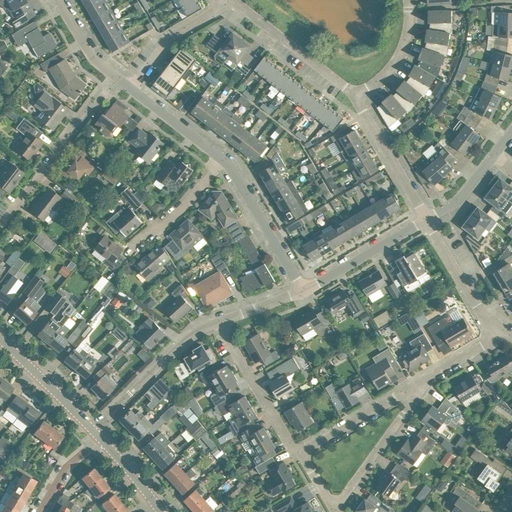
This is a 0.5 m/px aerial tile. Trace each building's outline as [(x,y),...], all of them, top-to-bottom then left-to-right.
[(23,13),(33,7),(29,0),(27,2),(25,0),(0,0),(0,5),(5,10),(10,7),(12,11),(9,12),(13,18),(10,20),(15,28),(28,20),(24,14),(24,15),(23,13)] [(105,0),(81,0),(81,1),(83,5),(84,4),(88,10),(105,0)] [(93,21),(112,10),(105,0),(88,10),(92,17),(91,17),(93,21)] [(188,17),(203,8),(199,2),(197,0),(193,0),(182,7),(183,7),(185,10),(184,11),(188,17)] [(511,25),(511,12),(507,13),(507,5),(491,6),(491,7),(491,13),(493,13),(492,24),(493,24),(499,25),(511,25)] [(469,10),(469,16),(477,16),(478,7),(469,8),(469,10)] [(118,21),(112,10),(93,21),(95,25),(97,24),(100,31),(118,21)] [(449,33),(451,22),(452,22),(451,11),(455,11),(455,10),(428,11),(428,23),(430,23),(429,30),(453,34),(449,33)] [(57,47),(49,33),(42,37),(33,21),(11,35),(18,47),(28,41),(38,58),(57,47)] [(105,42),(124,31),(118,21),(100,31),(104,37),(103,38),(105,42)] [(511,25),(499,25),(493,24),(493,36),(488,36),(487,43),(505,45),(506,37),(511,37),(511,25)] [(448,45),(450,34),(453,35),(453,34),(429,30),(427,30),(425,41),(427,42),(425,49),(424,49),(448,57),(444,55),(448,45)] [(130,42),(124,31),(105,42),(108,46),(109,45),(113,52),(130,42)] [(228,57),(242,39),(233,33),(225,42),(214,34),(206,45),(217,54),(215,56),(216,60),(223,65),(228,57)] [(254,64),(243,56),(251,46),(242,39),(228,57),(237,64),(235,67),(246,76),(254,64)] [(511,63),(511,55),(504,54),(505,45),(487,43),(486,50),(492,51),(497,52),(494,64),(511,68),(511,63)] [(202,64),(181,48),(174,57),(189,69),(193,64),(199,68),(202,64)] [(435,76),(440,67),(444,56),(448,57),(424,49),(425,49),(422,48),(418,59),(420,60),(417,66),(438,78),(435,76)] [(72,78),(70,74),(72,72),(64,59),(59,62),(55,55),(39,64),(44,72),(49,69),(60,89),(74,99),(85,85),(74,76),(72,78)] [(189,69),(174,57),(167,66),(182,78),(189,69)] [(263,77),(272,65),(273,64),(274,64),(268,59),(268,60),(265,57),(264,57),(254,70),(255,70),(258,72),(258,73),(263,77),(264,77),(263,77)] [(511,68),(494,64),(490,63),(486,74),(484,81),(495,85),(498,77),(508,80),(511,68)] [(272,83),(281,72),(282,71),(277,66),(277,67),(273,64),(272,65),(263,77),(264,77),(267,79),(266,80),(272,84),(272,83)] [(429,87),(435,77),(438,79),(438,78),(417,66),(414,65),(409,75),(411,76),(406,82),(425,98),(425,97),(422,95),(429,87)] [(182,78),(167,66),(160,75),(175,87),(182,78)] [(217,76),(211,71),(205,78),(211,83),(217,76)] [(281,90),(290,79),(291,78),(291,77),(286,73),(285,73),(282,71),(281,72),(272,83),(272,84),(276,86),(275,86),(281,91),(281,90)] [(461,81),(464,74),(457,71),(454,78),(461,81)] [(175,87),(160,75),(153,85),(168,96),(175,87)] [(216,87),(222,80),(217,76),(211,83),(216,87)] [(290,97),(299,85),(299,86),(300,85),(300,84),(294,80),(291,78),(290,79),(281,90),(284,93),(290,98),(290,97)] [(204,88),(208,83),(203,80),(199,84),(204,88)] [(415,104),(422,96),(425,98),(406,82),(404,80),(396,90),(398,91),(393,96),(392,96),(408,115),(409,114),(406,111),(414,104),(415,104)] [(442,90),(445,84),(437,80),(434,86),(442,90)] [(501,98),(492,93),(495,85),(484,81),(481,88),(485,90),(480,101),(496,109),(501,98)] [(228,92),(232,87),(228,84),(224,89),(228,92)] [(298,104),(307,92),(308,92),(309,91),(303,87),(300,85),(299,86),(299,85),(290,97),(293,100),(298,104),(299,104),(298,104)] [(307,110),(316,99),(317,99),(317,98),(318,98),(312,93),(312,94),(309,91),(308,92),(307,92),(298,104),(299,104),(302,106),(302,107),(307,111),(308,111),(307,110)] [(60,112),(64,107),(52,98),(44,92),(34,105),(42,111),(36,118),(52,130),(58,123),(57,122),(59,119),(60,120),(64,115),(60,112)] [(408,115),(392,96),(393,96),(391,94),(382,102),(383,103),(377,107),(376,105),(375,105),(389,128),(390,128),(388,125),(397,119),(406,112),(408,115)] [(201,119),(213,104),(202,96),(195,104),(197,105),(192,112),(201,119)] [(242,104),(245,99),(241,96),(237,101),(242,104)] [(184,113),(194,102),(189,98),(179,110),(184,113)] [(316,117),(325,106),(326,105),(321,100),(320,101),(317,98),(317,99),(316,99),(307,110),(308,111),(311,113),(310,114),(316,118),(316,117)] [(490,120),(496,109),(480,101),(475,98),(469,109),(470,109),(466,116),(477,122),(481,115),(490,120)] [(222,111),(225,107),(225,106),(216,99),(213,104),(201,119),(210,126),(222,111)] [(246,107),(250,102),(245,99),(242,104),(246,107)] [(120,127),(129,116),(113,104),(105,115),(103,114),(96,123),(101,127),(100,130),(101,131),(102,131),(108,136),(117,125),(120,127)] [(325,124),(334,113),(335,112),(335,111),(330,107),(329,107),(326,105),(325,106),(316,117),(316,118),(319,120),(325,125),(325,124)] [(219,133),(234,114),(225,107),(222,111),(210,126),(219,133)] [(259,118),(263,113),(259,110),(255,115),(259,118)] [(334,132),(344,118),(338,114),(335,112),(334,113),(325,124),(328,127),(334,132)] [(472,129),(477,122),(466,116),(460,112),(456,119),(459,121),(453,130),(459,134),(473,145),(480,135),(472,129)] [(264,121),(268,116),(263,113),(259,118),(264,121)] [(228,140),(240,125),(243,121),(234,114),(219,133),(228,140)] [(413,117),(408,121),(412,126),(417,122),(413,117)] [(42,143),(29,134),(34,126),(23,118),(17,126),(21,129),(19,131),(26,137),(21,143),(19,142),(14,148),(27,159),(36,148),(37,149),(42,143)] [(138,123),(132,118),(126,126),(133,131),(138,123)] [(237,147),(249,132),(240,125),(228,140),(237,147)] [(350,125),(341,131),(344,136),(353,131),(350,125)] [(279,126),(275,130),(280,134),(284,129),(279,126)] [(160,148),(164,143),(156,137),(155,138),(152,136),(153,135),(151,133),(149,136),(139,128),(129,140),(139,148),(136,152),(149,162),(151,159),(154,161),(159,155),(156,152),(159,149),(159,150),(161,148),(160,148)] [(361,140),(355,130),(353,131),(344,136),(341,131),(330,137),(339,152),(341,151),(361,140)] [(246,154),(258,139),(249,132),(237,147),(246,154)] [(473,145),(459,134),(451,144),(448,141),(443,137),(438,142),(451,155),(451,154),(457,148),(465,155),(473,145)] [(269,148),(267,146),(258,139),(246,154),(255,161),(260,155),(262,157),(269,148)] [(367,150),(361,140),(341,151),(347,161),(351,159),(367,150)] [(457,159),(451,154),(451,155),(438,142),(434,147),(437,150),(427,159),(432,164),(432,163),(443,177),(453,168),(451,166),(457,159)] [(277,152),(279,150),(274,146),(267,155),(272,159),(275,164),(260,173),(265,183),(281,174),(288,170),(277,152)] [(372,159),(367,150),(351,159),(357,168),(372,159)] [(94,168),(88,163),(89,162),(82,157),(81,158),(75,153),(71,159),(70,158),(64,165),(65,166),(61,172),(68,177),(71,173),(78,178),(84,171),(89,175),(94,168)] [(363,178),(378,170),(372,159),(357,168),(357,169),(352,172),(358,181),(363,178)] [(188,178),(192,172),(193,170),(190,168),(190,163),(185,164),(182,162),(177,168),(175,166),(175,165),(169,161),(156,178),(168,187),(168,191),(175,191),(177,192),(186,180),(188,180),(188,178)] [(18,182),(24,174),(18,169),(17,167),(16,166),(14,166),(10,163),(5,169),(3,168),(0,171),(0,198),(0,199),(6,191),(9,193),(15,185),(14,185),(17,181),(18,182)] [(432,163),(432,164),(423,171),(419,168),(415,172),(421,182),(427,177),(434,185),(443,177),(432,163)] [(114,167),(111,171),(120,177),(122,174),(114,167)] [(111,171),(108,168),(102,175),(114,184),(120,177),(111,171)] [(373,184),(383,178),(380,172),(370,178),(373,184)] [(286,184),(281,174),(265,183),(271,193),(286,184)] [(511,203),(511,180),(509,185),(500,178),(493,188),(511,203)] [(277,203),(298,190),(292,181),(286,184),(271,193),(277,203)] [(332,197),(329,191),(326,187),(321,190),(327,200),(332,197)] [(54,210),(62,199),(48,188),(37,202),(36,201),(30,208),(31,210),(30,211),(43,221),(52,209),(54,210)] [(142,205),(127,188),(121,193),(136,210),(142,205)] [(502,219),(511,205),(511,203),(493,188),(485,198),(494,205),(490,209),(500,217),(502,219)] [(74,197),(65,190),(61,195),(69,202),(74,197)] [(283,212),(304,200),(298,190),(277,203),(283,212)] [(238,219),(221,192),(218,194),(216,194),(213,191),(199,210),(212,219),(217,212),(219,211),(227,225),(238,219)] [(401,208),(396,201),(399,200),(395,193),(393,194),(392,193),(382,199),(391,214),(401,208)] [(391,214),(382,199),(372,205),(381,220),(391,214)] [(286,224),(308,211),(303,201),(304,200),(283,212),(286,217),(283,218),(286,224)] [(156,205),(152,208),(159,216),(167,209),(163,205),(156,205)] [(381,220),(372,205),(362,211),(371,226),(381,220)] [(314,219),(324,213),(320,207),(311,213),(314,219)] [(496,222),(500,217),(490,209),(486,214),(478,207),(470,217),(485,229),(492,219),(496,222)] [(126,236),(142,222),(131,208),(121,217),(117,212),(106,222),(116,234),(120,230),(126,236)] [(371,226),(362,211),(352,217),(361,232),(371,226)] [(361,232),(352,217),(343,222),(352,238),(361,232)] [(487,239),(481,234),(485,229),(470,217),(463,227),(472,234),(467,241),(475,254),(487,239)] [(199,233),(195,227),(188,219),(170,235),(174,240),(166,246),(177,259),(193,246),(189,242),(199,233)] [(289,233),(302,225),(304,224),(301,219),(285,228),(289,233)] [(352,238),(343,222),(333,228),(342,243),(352,238)] [(100,225),(97,229),(101,233),(105,228),(100,225)] [(342,243),(333,228),(323,234),(332,249),(342,243)] [(234,244),(248,236),(245,231),(231,238),(234,244)] [(332,249),(323,234),(313,240),(322,255),(332,249)] [(126,258),(121,253),(123,250),(105,236),(95,249),(107,258),(104,262),(116,271),(126,258)] [(322,255),(313,240),(303,246),(304,247),(302,248),(306,255),(308,253),(312,261),(322,255)] [(50,241),(45,247),(51,252),(56,246),(50,241)] [(154,273),(164,264),(172,273),(177,269),(164,247),(162,249),(159,245),(135,265),(148,281),(156,275),(154,273)] [(275,281),(272,276),(255,247),(248,251),(257,268),(255,269),(257,271),(241,277),(248,290),(245,292),(265,285),(266,286),(275,281)] [(13,252),(5,263),(9,266),(7,269),(15,275),(25,261),(13,252)] [(232,293),(223,278),(231,273),(219,253),(211,258),(219,272),(206,280),(208,283),(196,290),(200,297),(200,298),(201,300),(202,299),(206,306),(217,300),(219,301),(232,293)] [(425,271),(414,253),(406,258),(404,255),(395,260),(401,270),(396,273),(403,286),(404,286),(408,292),(421,284),(416,276),(425,271)] [(511,276),(511,268),(509,264),(511,261),(511,255),(499,262),(502,267),(493,273),(499,283),(498,284),(499,284),(511,276)] [(488,258),(482,261),(486,267),(492,263),(488,258)] [(62,265),(58,272),(66,278),(71,270),(66,267),(65,266),(64,267),(62,265)] [(93,268),(88,275),(93,279),(98,272),(93,268)] [(0,298),(7,304),(14,293),(22,282),(7,271),(0,280),(0,298)] [(387,285),(378,271),(359,282),(368,296),(387,285)] [(103,275),(94,286),(100,291),(109,280),(103,275)] [(511,276),(499,284),(505,294),(511,290),(511,276)] [(31,298),(44,284),(36,277),(23,291),(29,296),(14,312),(26,324),(36,313),(35,313),(41,306),(31,298)] [(167,277),(162,282),(166,286),(171,282),(167,277)] [(401,295),(394,283),(387,287),(394,299),(401,295)] [(193,308),(184,299),(188,295),(181,284),(171,293),(177,300),(165,310),(175,321),(185,313),(187,314),(193,308)] [(452,286),(446,290),(448,293),(453,295),(457,293),(452,286)] [(353,317),(364,310),(354,293),(348,297),(344,291),(327,301),(331,308),(330,308),(332,311),(332,310),(334,314),(347,306),(353,317)] [(444,291),(438,295),(442,301),(448,297),(444,291)] [(66,300),(56,292),(44,308),(54,315),(66,300)] [(118,308),(125,299),(118,294),(111,303),(118,308)] [(151,295),(144,302),(148,307),(155,300),(151,295)] [(107,297),(101,305),(105,307),(110,300),(107,297)] [(420,327),(428,323),(419,308),(411,312),(420,327)] [(330,324),(324,314),(318,318),(313,309),(293,321),(302,335),(313,328),(316,332),(330,324)] [(374,318),(379,327),(393,319),(387,310),(374,318)] [(411,312),(397,321),(401,328),(409,323),(416,334),(422,330),(420,327),(411,312)] [(367,313),(361,317),(364,323),(371,319),(367,313)] [(56,331),(62,324),(68,316),(65,314),(58,322),(57,321),(56,322),(51,318),(37,335),(47,344),(57,332),(56,331)] [(472,334),(463,319),(455,323),(454,321),(448,324),(444,317),(427,327),(438,346),(447,340),(451,346),(464,338),(465,340),(470,337),(469,335),(472,334)] [(139,336),(150,348),(165,334),(154,322),(153,322),(149,318),(143,324),(147,329),(139,336)] [(58,352),(67,341),(71,344),(81,331),(76,327),(66,339),(62,336),(68,329),(62,324),(56,331),(57,332),(47,344),(58,352)] [(117,327),(113,332),(117,336),(122,331),(117,327)] [(83,341),(87,336),(81,331),(71,344),(76,348),(82,340),(83,341)] [(426,353),(433,348),(424,333),(409,342),(414,349),(407,353),(406,351),(401,354),(402,356),(401,357),(409,371),(420,364),(419,363),(423,360),(424,362),(430,359),(426,353)] [(270,353),(267,348),(265,347),(262,342),(263,342),(259,334),(253,337),(250,336),(249,339),(243,342),(250,353),(251,352),(254,357),(252,357),(256,363),(262,359),(266,366),(280,358),(275,350),(270,353)] [(384,340),(377,345),(381,351),(388,347),(384,340)] [(340,341),(335,344),(339,351),(344,348),(340,341)] [(122,349),(128,354),(134,348),(128,343),(122,349)] [(292,346),(291,348),(294,353),(300,349),(296,343),(292,346)] [(210,350),(206,352),(202,345),(194,350),(195,353),(185,358),(187,361),(182,363),(189,374),(195,370),(194,368),(196,367),(199,372),(217,361),(209,348),(209,349),(210,350)] [(113,346),(106,354),(111,359),(112,358),(119,351),(113,346)] [(396,374),(392,367),(398,364),(389,348),(372,357),(376,363),(366,369),(378,389),(391,381),(389,378),(396,374)] [(74,369),(83,358),(73,349),(63,361),(74,369)] [(142,349),(137,353),(144,363),(150,359),(142,349)] [(345,349),(337,354),(341,360),(349,355),(345,349)] [(511,373),(511,360),(511,362),(507,355),(487,367),(489,369),(482,373),(493,386),(498,383),(496,379),(509,371),(511,373)] [(290,383),(287,377),(300,369),(293,357),(275,368),(280,376),(269,383),(272,388),(272,389),(272,391),(273,392),(275,393),(278,397),(296,387),(293,381),(290,383)] [(84,378),(94,366),(83,358),(74,369),(84,378)] [(214,386),(234,374),(230,368),(229,369),(227,365),(217,371),(214,366),(216,364),(201,373),(200,376),(205,384),(211,381),(214,386)] [(112,371),(105,365),(92,377),(97,381),(91,387),(102,399),(112,389),(116,385),(107,376),(112,371)] [(227,392),(239,385),(236,381),(238,381),(234,374),(214,386),(218,391),(211,395),(211,398),(216,407),(216,406),(231,398),(227,392)] [(492,390),(484,381),(477,385),(472,376),(464,380),(465,381),(454,388),(462,402),(480,391),(484,396),(492,390)] [(173,391),(160,378),(149,389),(160,402),(173,391)] [(0,405),(13,388),(2,379),(0,382),(0,405)] [(357,398),(360,396),(367,392),(360,380),(350,386),(349,384),(337,391),(346,408),(359,401),(357,398)] [(314,395),(311,389),(300,396),(304,401),(314,395)] [(16,418),(27,404),(16,395),(6,410),(16,418)] [(251,406),(245,396),(233,403),(231,398),(216,406),(222,415),(224,415),(231,411),(234,416),(251,406)] [(456,424),(463,414),(446,397),(437,409),(432,406),(429,410),(429,409),(427,410),(424,413),(425,415),(422,420),(436,431),(443,422),(446,425),(449,424),(451,420),(456,424)] [(179,410),(187,403),(184,399),(175,406),(179,410)] [(511,415),(511,411),(501,399),(497,405),(511,416),(511,415)] [(313,423),(301,402),(285,412),(289,419),(290,418),(298,431),(313,423)] [(191,407),(187,403),(179,410),(177,412),(181,416),(183,414),(189,409),(191,407)] [(27,427),(38,412),(27,404),(16,418),(27,427)] [(246,423),(257,417),(251,406),(234,416),(237,422),(230,426),(229,428),(235,437),(239,434),(249,428),(246,423)] [(201,407),(195,411),(198,416),(204,412),(201,407)] [(189,409),(183,414),(191,424),(196,420),(197,418),(189,409)] [(130,430),(144,416),(139,411),(136,414),(131,410),(120,421),(130,430)] [(153,424),(144,416),(130,430),(139,440),(148,431),(152,434),(166,421),(162,416),(153,424)] [(191,424),(188,426),(185,429),(196,441),(201,437),(207,431),(196,420),(191,424)] [(44,441),(53,429),(43,421),(34,433),(44,441)] [(472,422),(467,429),(473,434),(478,428),(472,422)] [(251,448),(271,436),(267,430),(266,431),(263,427),(257,431),(254,425),(249,428),(239,434),(244,443),(247,441),(251,448)] [(425,425),(421,430),(424,433),(428,436),(432,430),(425,425)] [(53,448),(63,436),(53,429),(44,441),(53,448)] [(427,454),(436,441),(428,436),(424,433),(421,430),(417,435),(415,434),(409,443),(406,441),(397,453),(413,465),(422,452),(425,454),(427,454)] [(211,436),(207,431),(201,437),(205,441),(211,436)] [(153,458),(168,445),(167,445),(170,442),(161,432),(155,438),(144,448),(153,458)] [(211,436),(205,441),(212,449),(217,445),(218,444),(211,436)] [(269,451),(275,447),(269,438),(271,436),(251,448),(256,455),(252,457),(257,465),(272,456),(269,451)] [(175,457),(175,453),(168,445),(153,458),(163,468),(170,462),(175,457)] [(212,449),(210,451),(218,460),(224,454),(217,445),(212,449)] [(0,457),(6,461),(11,452),(6,448),(4,451),(0,448),(0,457)] [(501,478),(507,469),(494,459),(492,461),(476,449),(470,457),(478,462),(478,461),(486,467),(477,478),(485,484),(485,485),(490,489),(489,490),(490,492),(492,490),(493,492),(500,483),(496,480),(499,476),(501,478)] [(449,451),(441,461),(449,467),(457,457),(449,451)] [(224,454),(218,460),(225,468),(231,462),(224,454)] [(295,484),(289,474),(290,473),(284,462),(278,466),(272,457),(255,467),(259,474),(269,468),(276,479),(266,485),(273,496),(282,490),(283,492),(295,484)] [(30,465),(22,460),(19,466),(27,470),(30,465)] [(185,474),(176,463),(165,473),(174,484),(185,474)] [(101,478),(93,468),(82,478),(89,487),(89,488),(101,478)] [(194,484),(190,479),(196,473),(191,468),(185,474),(174,484),(183,494),(194,484)] [(396,486),(400,481),(402,483),(406,477),(394,468),(390,473),(385,470),(381,476),(384,478),(377,488),(388,497),(393,490),(396,490),(396,486)] [(30,492),(36,481),(23,474),(17,485),(30,492)] [(442,477),(435,487),(440,490),(448,481),(442,477)] [(109,488),(101,478),(89,488),(89,487),(84,491),(88,496),(90,496),(94,493),(97,497),(109,488)] [(241,489),(246,483),(241,479),(236,486),(241,489)] [(30,492),(17,485),(11,481),(5,491),(11,495),(24,502),(30,492)] [(415,497),(422,502),(431,489),(425,484),(415,497)] [(478,509),(482,503),(458,486),(453,493),(459,497),(455,503),(456,505),(452,510),(455,511),(478,511),(479,511),(478,509)] [(204,501),(200,496),(204,492),(199,487),(198,487),(195,490),(184,500),(193,510),(204,501)] [(110,511),(121,504),(114,494),(99,505),(102,509),(105,507),(108,511),(110,511)] [(16,511),(18,511),(24,502),(11,495),(5,505),(16,511)] [(229,495),(222,502),(229,509),(234,506),(237,504),(229,495)] [(73,503),(60,496),(57,502),(62,505),(70,510),(73,503)] [(391,511),(393,510),(374,496),(369,502),(365,499),(356,510),(358,511),(391,511)] [(310,511),(312,510),(308,502),(298,508),(291,497),(272,508),(274,511),(281,511),(288,508),(290,511),(310,511)] [(212,511),(213,511),(204,501),(193,510),(194,511),(212,511)]
